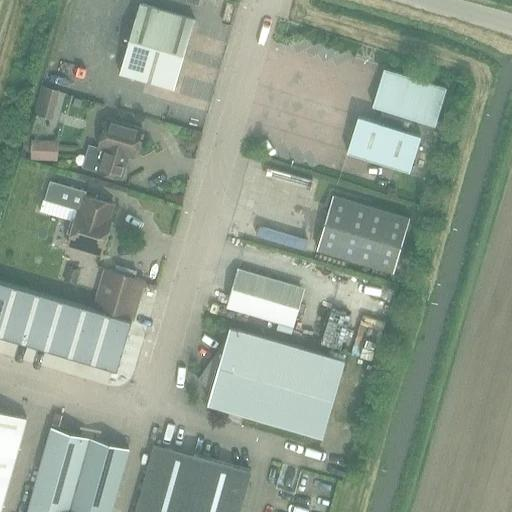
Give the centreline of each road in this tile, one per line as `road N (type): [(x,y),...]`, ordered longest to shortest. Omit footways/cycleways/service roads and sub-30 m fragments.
road 1 (unclassified): [(155,415),(269,0)]
road 2 (unclassified): [(339,465),(155,415)]
road 3 (unclassified): [(155,415),(0,372)]
